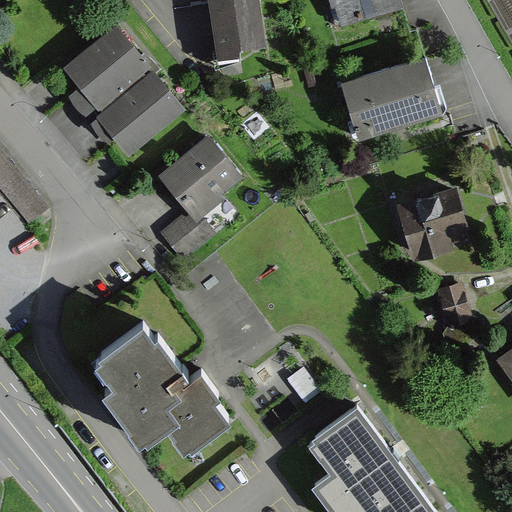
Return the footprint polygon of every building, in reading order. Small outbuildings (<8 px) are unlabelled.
[(213,0),(223,59),(269,51),(260,0),(213,0)] [(331,0),(340,32),(409,13),(405,0),(331,0)] [(190,110),(123,29),(72,70),(139,151),(190,110)] [(446,115),(430,64),(346,89),(361,140),(446,115)] [(252,177),(214,137),(171,176),(209,217),(252,177)] [(51,207),(0,146),(0,185),(31,224),(51,207)] [(459,193),(405,210),(421,260),(474,243),(459,193)] [(217,233),(193,210),(171,235),(195,257),(217,233)] [(468,287),(444,292),(453,339),(478,334),(468,287)] [(189,383),(151,328),(99,363),(118,389),(109,395),(147,451),(175,432),(192,457),(237,426),(205,380),(193,389),(189,383)] [(436,511),(441,508),(364,410),(316,447),(337,473),(316,489),(334,511),(436,511)]
